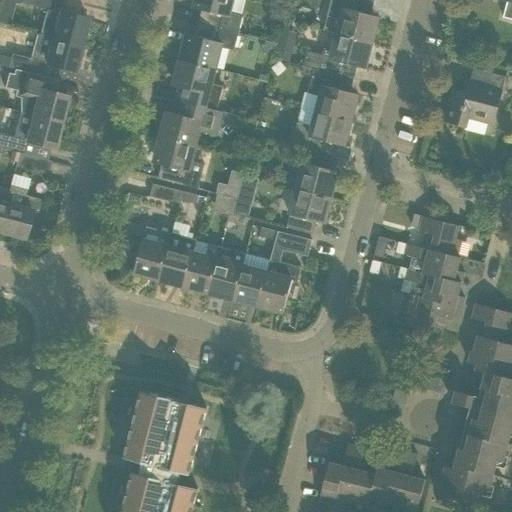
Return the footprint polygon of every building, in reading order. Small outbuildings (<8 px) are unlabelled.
[(88,19),(68,14),(55,10),(57,0),(21,0),(21,3),(45,9),(39,34),(52,38),(80,45),(87,20),(88,19)] [(202,7),(198,23),(238,34),(243,16),(228,13),(231,0),(196,0),(195,5),(202,7)] [(364,0),(332,0),(328,16),(340,19),(336,35),(371,43),(377,20),(370,18),(374,2),(364,0)] [(503,17),(511,19),(511,0),(502,0),(507,1),(503,17)] [(180,61),(214,69),(220,46),(234,50),(238,34),(198,23),(194,39),(186,37),(180,61)] [(454,43),(473,48),(490,40),(484,28),(470,35),(457,31),(454,43)] [(0,64),(45,77),(49,64),(74,71),(74,70),(80,45),(52,38),(39,34),(37,34),(30,59),(11,54),(10,58),(0,55),(0,64)] [(365,65),(371,43),(336,35),(333,49),(325,47),(322,55),(307,51),(303,67),(314,69),(354,79),(358,63),(365,65)] [(277,45),(273,59),(288,63),(292,48),(277,45)] [(178,101),(217,111),(223,87),(210,83),(214,69),(180,61),(175,82),(182,84),(178,101)] [(20,111),(61,122),(68,96),(54,92),(57,80),(45,77),(0,64),(0,65),(15,69),(13,74),(8,73),(4,87),(16,90),(15,96),(20,98),(20,111)] [(505,76),(473,68),(466,93),(453,90),(444,121),(466,127),(468,117),(493,123),(505,76)] [(312,77),(308,93),(320,96),(316,112),(351,120),(357,97),(349,95),(354,79),(314,69),(312,77)] [(161,137),(194,146),(198,131),(218,136),(224,113),(217,111),(178,101),(174,117),(166,115),(161,137)] [(0,133),(0,147),(19,152),(47,160),(50,148),(54,149),(61,122),(20,111),(20,112),(14,137),(0,133)] [(306,150),(333,157),(338,140),(345,142),(351,120),(316,112),(312,126),(298,123),(292,146),(306,150)] [(255,128),(253,136),(262,138),(264,130),(255,128)] [(162,162),(158,179),(198,189),(205,164),(190,161),(194,146),(161,137),(155,160),(162,162)] [(232,148),(230,155),(247,159),(249,152),(232,148)] [(333,157),(306,150),(295,190),(330,198),(336,175),(329,173),(333,157)] [(51,161),(47,160),(19,152),(15,166),(47,175),(51,161)] [(494,164),(491,177),(504,181),(508,167),(494,164)] [(219,184),(217,193),(237,198),(241,186),(229,183),(228,186),(219,184)] [(180,200),(182,191),(154,184),(150,197),(179,204),(180,200)] [(8,189),(0,218),(0,232),(23,239),(30,211),(37,213),(41,199),(25,195),(26,190),(10,186),(9,189),(8,189)] [(286,227),(313,234),(317,218),(325,220),(330,198),(295,190),(286,227)] [(199,196),(182,191),(180,200),(197,204),(199,196)] [(217,193),(214,205),(234,210),(237,198),(217,193)] [(243,200),(237,198),(234,210),(233,214),(246,217),(248,218),(252,202),(243,200)] [(246,217),(233,214),(229,213),(228,215),(227,221),(241,225),(242,220),(245,221),(246,217)] [(413,214),(410,225),(420,228),(423,216),(413,214)] [(456,238),(459,226),(423,216),(420,228),(419,231),(425,232),(421,248),(457,256),(462,240),(456,238)] [(28,226),(25,234),(36,237),(38,229),(28,226)] [(276,240),(278,231),(262,227),(260,236),(275,240),(276,240)] [(159,279),(168,247),(171,233),(160,230),(157,244),(142,240),(134,273),(159,279)] [(278,231),(276,240),(273,251),(282,253),(282,250),(295,253),(308,257),(308,256),(309,252),(312,240),(278,231)] [(184,286),(192,253),(196,241),(196,240),(184,237),(181,250),(168,247),(159,279),(184,286)] [(206,257),(192,253),(184,286),(208,292),(217,260),(220,247),(209,244),(206,257)] [(461,283),(462,280),(464,272),(457,270),(460,257),(457,256),(421,248),(406,244),(403,254),(424,260),(421,272),(461,283)] [(230,263),(217,260),(208,292),(233,299),(245,254),(234,251),(230,263)] [(270,259),(258,306),(283,312),(292,280),(297,282),(301,267),(280,261),(282,253),(273,251),(270,259)] [(245,254),(233,299),(258,306),(270,259),(245,252),(245,254)] [(462,308),(465,297),(458,295),(461,283),(421,272),(407,269),(404,279),(412,281),(409,294),(419,297),(455,306),(462,308)] [(452,320),(455,306),(419,297),(415,308),(410,307),(406,324),(441,334),(445,318),(452,320)] [(444,478),(440,494),(438,504),(461,510),(463,501),(479,505),(483,489),(489,490),(497,459),(504,461),(511,429),(511,344),(510,344),(511,335),(511,326),(508,325),(511,313),(476,303),(472,318),(481,320),(479,325),(477,324),(474,335),(477,336),(473,351),(471,350),(468,362),(477,364),(475,369),(485,372),(481,388),(489,390),(487,395),(486,394),(481,414),(482,415),(481,420),(473,418),(466,444),(468,445),(467,450),(459,448),(453,469),(445,467),(442,478),(444,478)] [(422,388),(426,375),(418,373),(417,377),(415,386),(422,388)] [(399,389),(409,392),(415,386),(417,377),(410,375),(401,382),(399,389)] [(433,377),(426,375),(422,388),(430,390),(433,377)] [(430,390),(437,391),(440,379),(433,377),(430,390)] [(440,379),(437,391),(444,393),(448,380),(440,379)] [(407,398),(409,392),(399,389),(395,388),(394,395),(407,398)] [(132,471),(121,511),(191,511),(198,488),(179,483),(181,473),(189,475),(192,463),(197,442),(206,408),(141,391),(132,425),(127,446),(124,458),(137,461),(141,462),(138,473),(135,472),(132,471)] [(452,403),(462,405),(470,407),(474,395),(455,391),(452,403)] [(392,402),(405,405),(407,398),(394,395),(392,402)] [(403,412),(405,405),(392,402),(390,409),(403,412)] [(319,500),(331,503),(335,504),(337,497),(345,499),(359,447),(348,444),(344,460),(345,460),(343,466),(329,462),(319,500)] [(345,499),(368,505),(378,467),(376,474),(363,471),(364,465),(365,466),(369,450),(359,447),(345,499)] [(393,505),(407,452),(396,449),(392,465),(393,466),(392,471),(378,467),(368,505),(383,509),(385,503),(393,505)] [(413,471),(418,455),(407,452),(393,505),(417,511),(425,480),(411,476),(412,471),(413,471)]
